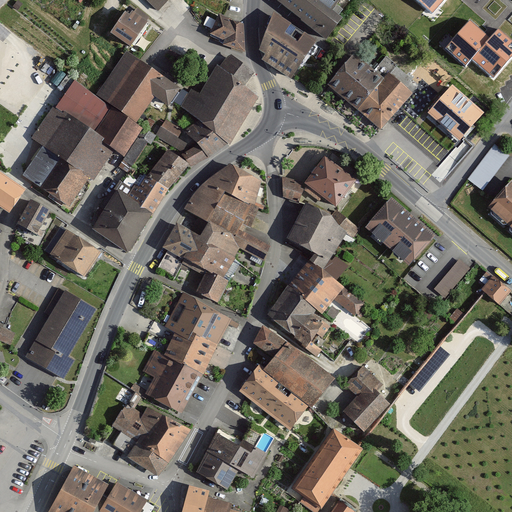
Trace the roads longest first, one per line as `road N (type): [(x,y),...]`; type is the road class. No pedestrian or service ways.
road 1 (residential): [(138,266),(30,192),(1,248),(0,301)]
road 2 (residential): [(251,325),(278,248),(274,182),(257,138)]
road 3 (secondary): [(66,438),(138,266)]
road 4 (secondary): [(275,110),(352,145),(428,210)]
road 5 (residential): [(170,486),(251,325)]
road 6 (secondary): [(139,264),(185,190),(257,138)]
road 7 (residential): [(511,107),(428,210)]
road 8 (residential): [(251,325),(139,264)]
